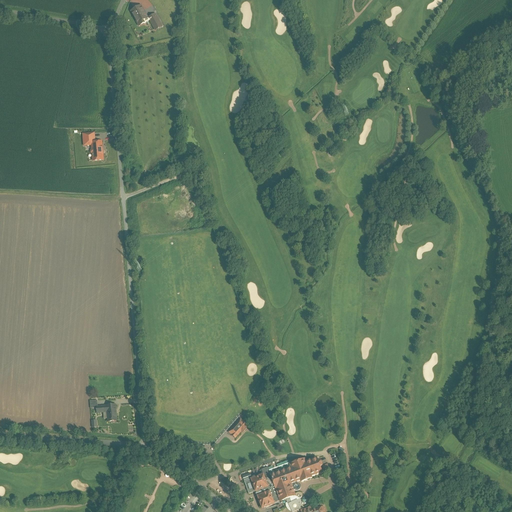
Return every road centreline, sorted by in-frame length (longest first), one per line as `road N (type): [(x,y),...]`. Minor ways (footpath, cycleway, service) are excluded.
road 1 (unclassified): [(144,444),(109,31)]
road 2 (unclassified): [(144,444),(0,432)]
